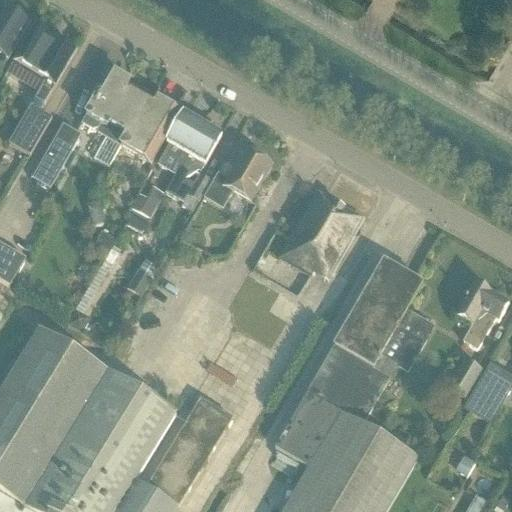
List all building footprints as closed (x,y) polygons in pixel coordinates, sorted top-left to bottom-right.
[(0,70),(3,72),(8,64),(8,65),(29,27),(6,14),(0,23),(0,70)] [(51,40),(34,31),(15,66),(46,83),(37,100),(47,105),(75,53),(59,44),(59,45),(50,41),(51,40)] [(152,100),(149,98),(115,78),(101,102),(99,101),(97,103),(96,102),(86,120),(82,127),(93,133),(97,132),(98,136),(120,149),(126,139),(148,100),(151,101),(152,100)] [(181,119),(151,101),(148,100),(126,139),(120,149),(119,150),(151,168),(181,119)] [(45,107),(36,102),(11,147),(33,159),(54,121),(41,114),(45,107)] [(175,176),(204,129),(185,118),(168,147),(169,148),(158,167),(175,176)] [(82,138),(64,128),(33,182),(51,192),(82,138)] [(201,175),(205,169),(222,139),(204,129),(175,176),(185,182),(199,173),(201,175)] [(233,196),(250,206),(272,168),(246,153),(229,183),(218,177),(204,201),(223,212),(233,196)] [(212,183),(200,177),(188,198),(182,209),(193,215),(199,205),(212,183)] [(131,212),(148,223),(163,198),(152,191),(145,202),(139,198),(131,212)] [(318,195),(279,261),(311,279),(314,275),(329,284),(364,222),(318,195)] [(100,206),(88,210),(94,228),(106,225),(100,206)] [(141,235),(147,224),(133,216),(127,226),(141,235)] [(115,242),(101,234),(90,252),(104,260),(115,242)] [(26,262),(0,246),(0,283),(10,290),(26,262)] [(113,249),(75,313),(76,313),(82,317),(120,253),(113,249)] [(397,371),(407,377),(434,331),(407,315),(422,288),(384,266),(307,399),(275,452),(309,472),(285,511),(390,511),(419,463),(363,430),(397,371)] [(126,292),(140,300),(150,283),(136,275),(126,292)] [(299,317),(308,301),(282,286),(273,302),(299,317)] [(496,323),(498,325),(509,306),(475,287),(456,320),(472,330),(463,345),(478,354),(496,323)] [(76,313),(68,328),(82,336),(88,326),(86,319),(82,317),(76,313)] [(229,357),(236,346),(215,334),(208,345),(229,357)] [(0,511),(179,511),(233,423),(200,403),(146,492),(136,485),(135,485),(176,419),(108,377),(38,335),(0,396),(0,511)] [(467,404),(484,374),(464,362),(446,391),(467,404)] [(511,380),(490,367),(468,405),(463,413),(490,429),(511,391),(511,380)] [(467,479),(475,465),(468,461),(460,475),(467,479)] [(494,511),(501,501),(489,494),(479,511),(494,511)] [(503,498),(497,508),(503,511),(504,511),(510,502),(503,498)]
